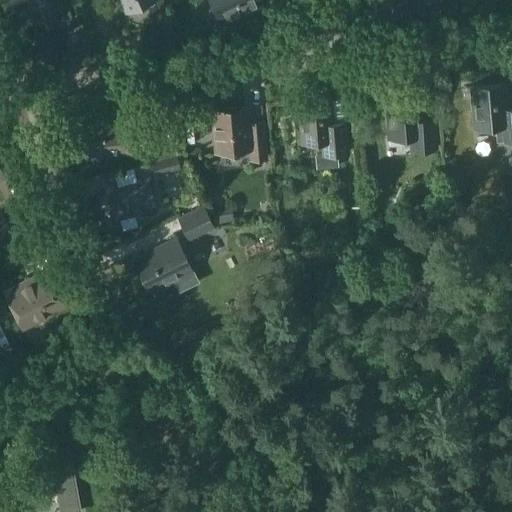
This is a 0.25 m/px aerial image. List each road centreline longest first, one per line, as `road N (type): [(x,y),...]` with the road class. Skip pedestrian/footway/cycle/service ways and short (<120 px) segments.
road 1 (residential): [(29,87),(47,171),(114,322),(102,341),(0,413)]
road 2 (unclassified): [(29,87),(339,60)]
road 3 (unclassified): [(339,60),(511,44)]
